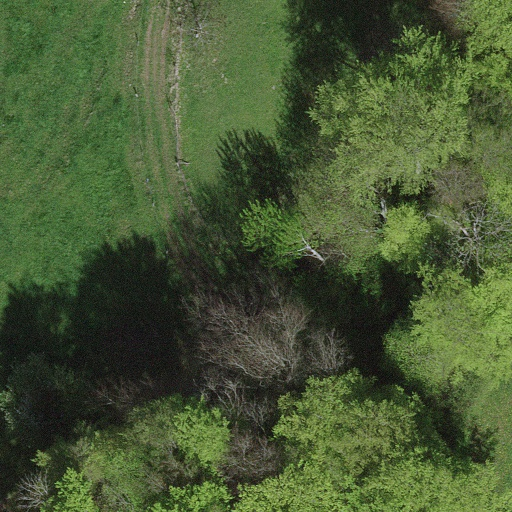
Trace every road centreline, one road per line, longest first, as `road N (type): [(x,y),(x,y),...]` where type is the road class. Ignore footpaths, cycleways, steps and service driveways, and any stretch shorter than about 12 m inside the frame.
road 1 (track): [(199,231),(363,142),(445,80),(511,50)]
road 2 (track): [(199,231),(176,94),(185,0)]
